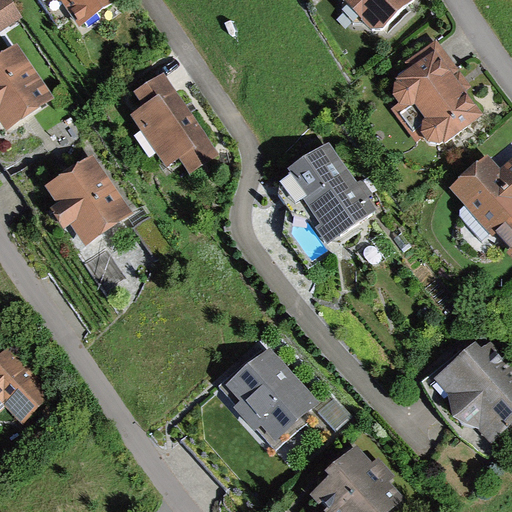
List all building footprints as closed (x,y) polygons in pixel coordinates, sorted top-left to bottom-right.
[(0,0),(0,25),(18,16),(9,0),(0,0)] [(56,0),(72,24),(108,0),(56,0)] [(349,0),(373,25),(399,0),(349,0)] [(429,130),(440,143),(485,107),(430,38),(403,59),(409,67),(389,83),(401,98),(390,107),(416,140),(429,130)] [(13,39),(0,47),(0,110),(8,123),(51,93),(13,39)] [(161,68),(133,87),(143,101),(130,110),(166,161),(177,154),(187,169),(218,148),(161,68)] [(282,166),(326,239),(373,210),(329,138),(282,166)] [(483,149),(447,183),(491,230),(511,210),(511,151),(498,165),(483,149)] [(89,150),(43,181),(56,199),(46,206),(58,224),(69,218),(84,240),(130,210),(89,150)] [(511,369),(481,335),(434,377),(489,438),(511,417),(511,369)] [(4,343),(0,346),(0,404),(3,401),(20,419),(50,392),(4,343)] [(267,343),(227,378),(276,433),(316,397),(267,343)] [(330,472),(310,487),(327,509),(337,502),(344,511),(372,511),(396,495),(383,478),(390,473),(376,453),(369,458),(356,441),(324,465),(330,472)]
